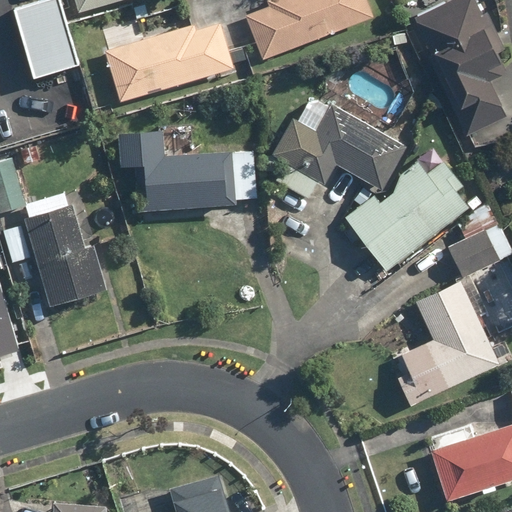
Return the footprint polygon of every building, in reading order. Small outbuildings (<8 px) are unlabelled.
[(56,0),(27,0),(5,6),(26,81),(76,67),(56,0)] [(75,0),(79,11),(116,0),(75,0)] [(373,14),(367,0),(274,0),(243,13),(262,59),(373,14)] [(472,0),(443,0),(411,15),(465,135),(506,116),(488,77),(504,69),(494,46),(506,40),(492,9),(479,15),(472,0)] [(122,99),(236,67),(223,19),(192,28),(190,23),(141,37),(136,19),(102,28),(122,99)] [(298,118),(293,115),(274,151),(286,157),(275,178),(308,196),(317,178),(326,183),(337,163),(383,187),(407,143),(312,92),(298,118)] [(164,128),(120,131),(121,167),(136,166),(138,207),(235,202),(235,197),(254,196),(252,150),(165,155),(164,128)] [(11,156),(0,159),(0,210),(26,202),(11,156)] [(428,172),(419,160),(346,217),(386,269),(470,205),(458,190),(466,184),(445,158),(428,172)] [(73,200),(24,215),(50,305),(108,288),(94,242),(86,244),(73,200)] [(511,252),(511,247),(492,207),(459,223),(465,237),(446,247),(461,278),(511,252)] [(22,222),(3,227),(12,260),(31,255),(22,222)] [(434,338),(391,358),(411,402),(498,362),(478,319),(489,314),(472,276),(417,301),(434,338)] [(0,281),(0,354),(20,349),(0,281)] [(511,387),(511,388),(511,389),(511,422),(432,448),(448,498),(511,478),(511,387)] [(231,511),(221,472),(130,498),(133,511),(231,511)] [(107,511),(108,500),(53,498),(53,511),(107,511)]
